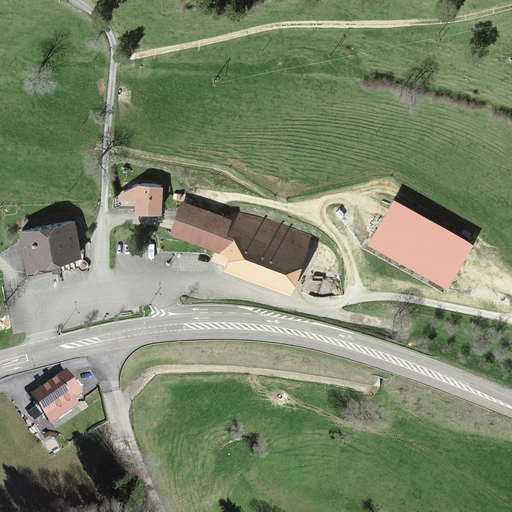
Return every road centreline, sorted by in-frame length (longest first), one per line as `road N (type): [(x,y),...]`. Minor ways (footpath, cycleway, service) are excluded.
road 1 (track): [(511,319),(382,296),(313,306),(393,326),(376,386),(163,368),(117,408)]
road 2 (track): [(511,6),(442,21),(276,25),(114,60)]
road 3 (primary): [(213,325),(340,342),(511,403)]
road 4 (residential): [(75,0),(102,21),(113,49),(104,292)]
road 5 (unclassified): [(99,338),(124,430),(161,511)]
road 6 (residential): [(161,285),(213,285),(313,306)]
